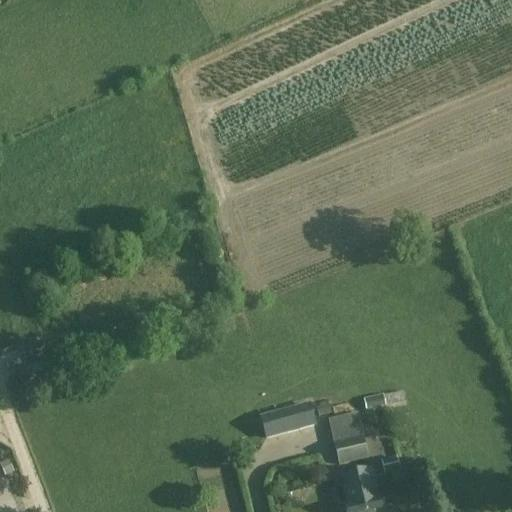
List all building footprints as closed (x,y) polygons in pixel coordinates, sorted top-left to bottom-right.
[(367,412),(376,451),(400,446),(391,407),(367,412)] [(262,420),(267,440),(300,431),(294,410),(262,420)] [(339,466),(368,459),(357,415),(329,422),(339,466)] [(14,475),(9,463),(1,466),(6,479),(14,475)] [(384,511),(381,496),(377,497),(371,471),(342,478),(348,504),(344,505),(346,511),(384,511)]
